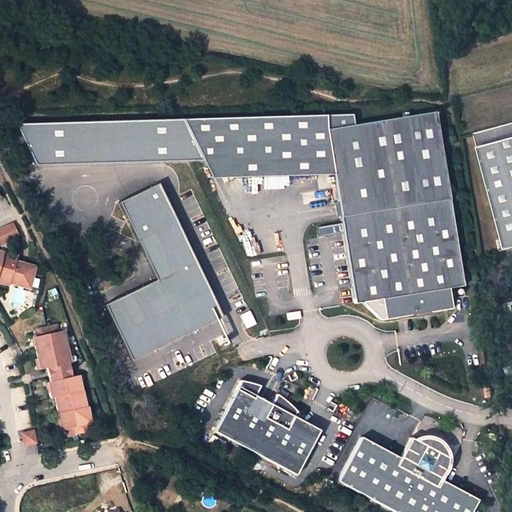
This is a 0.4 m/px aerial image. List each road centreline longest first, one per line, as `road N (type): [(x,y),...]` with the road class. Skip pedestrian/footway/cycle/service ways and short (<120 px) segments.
road 1 (track): [(0,156),(88,341),(124,443)]
road 2 (residential): [(0,483),(118,455)]
